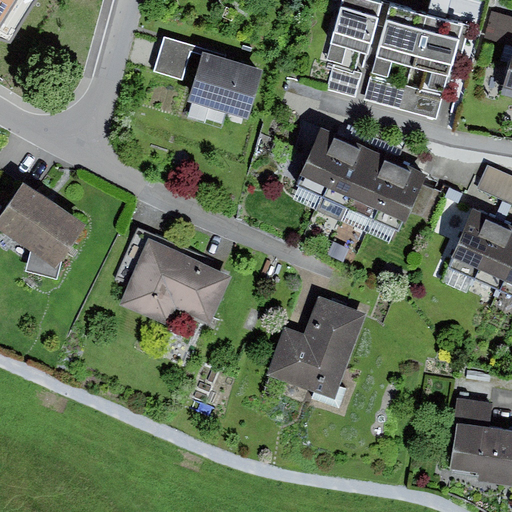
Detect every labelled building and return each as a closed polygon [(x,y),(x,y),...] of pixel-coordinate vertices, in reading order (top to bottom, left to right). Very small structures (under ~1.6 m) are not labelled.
[(0,0),(0,36),(12,41),(37,0),(0,0)] [(383,1),(379,0),(342,0),(320,86),(358,96),(383,1)] [(389,3),(364,99),(401,109),(427,13),(389,3)] [(511,38),(511,17),(494,12),(487,35),(511,42),(511,38)] [(462,22),(427,13),(401,109),(436,118),(462,22)] [(167,38),(156,69),(182,78),(191,52),(200,55),(201,49),(167,38)] [(262,67),(201,49),(200,55),(187,98),(249,116),(262,67)] [(511,51),(500,92),(511,94),(511,51)] [(351,139),(322,126),(296,184),(324,197),(351,139)] [(375,150),(351,139),(324,197),(318,210),(342,221),(350,204),(375,150)] [(399,160),(375,150),(350,204),(373,216),(399,160)] [(426,172),(399,160),(373,216),(403,230),(412,210),(428,218),(439,193),(420,184),(426,172)] [(511,176),(488,166),(478,190),(511,204),(511,176)] [(85,222),(24,182),(0,217),(0,228),(32,249),(56,266),(62,257),(85,222)] [(450,186),(445,196),(457,202),(462,192),(450,186)] [(503,218),(475,205),(453,253),(480,266),(503,218)] [(511,268),(511,221),(503,218),(480,266),(508,278),(511,268)] [(420,264),(432,272),(452,242),(441,234),(420,264)] [(229,274),(145,239),(119,302),(169,323),(175,310),(208,324),(229,274)] [(56,266),(32,249),(26,270),(57,279),(62,257),(56,266)] [(367,313),(319,295),(304,333),(286,326),(268,372),(334,398),(367,313)] [(488,403),(460,399),(451,467),(479,471),(478,479),(511,484),(511,478),(511,427),(485,423),(488,403)]
